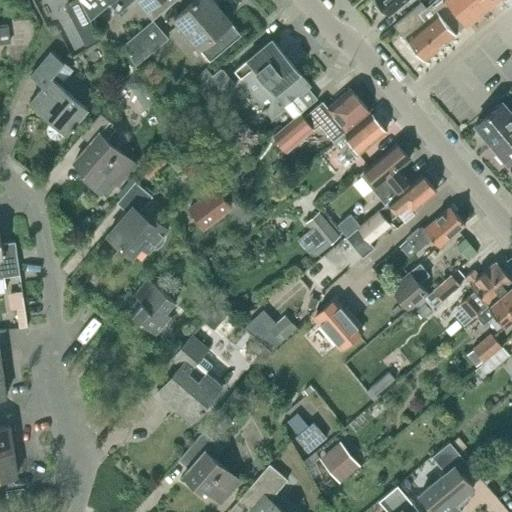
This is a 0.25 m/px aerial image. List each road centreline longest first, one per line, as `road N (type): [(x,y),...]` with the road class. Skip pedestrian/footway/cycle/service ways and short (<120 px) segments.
road 1 (unclassified): [(76,511),(78,460),(48,382),(55,318),(37,211),(29,202),(0,202)]
road 2 (tertiary): [(511,231),(305,0)]
